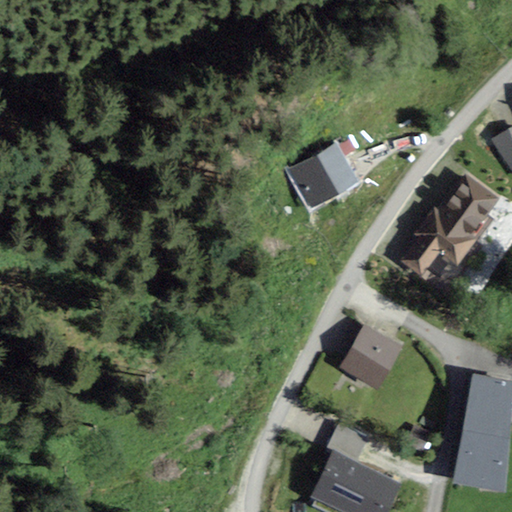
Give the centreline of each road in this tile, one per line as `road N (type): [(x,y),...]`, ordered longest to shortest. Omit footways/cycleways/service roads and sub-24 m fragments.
road 1 (residential): [(435,511),(458,386),(434,340),(359,297)]
road 2 (residential): [(359,297),(460,137),(511,84)]
road 3 (residential): [(258,511),(273,424),(359,297)]
